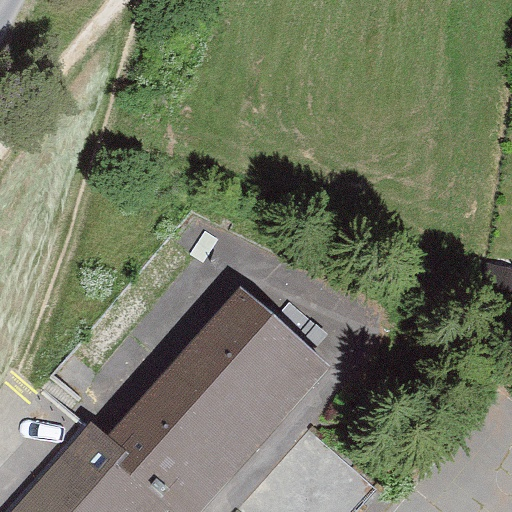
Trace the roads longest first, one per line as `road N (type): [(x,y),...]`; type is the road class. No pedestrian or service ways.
road 1 (track): [(208,0),(183,132),(40,415)]
road 2 (track): [(0,151),(121,0)]
